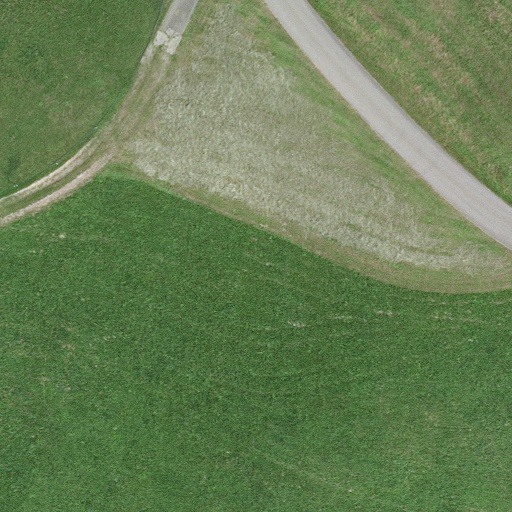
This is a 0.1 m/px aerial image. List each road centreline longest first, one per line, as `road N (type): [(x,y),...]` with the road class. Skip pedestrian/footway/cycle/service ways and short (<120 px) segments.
road 1 (unclassified): [(511,227),(401,134),(284,0)]
road 2 (track): [(0,214),(70,180),(107,148),(186,0)]
